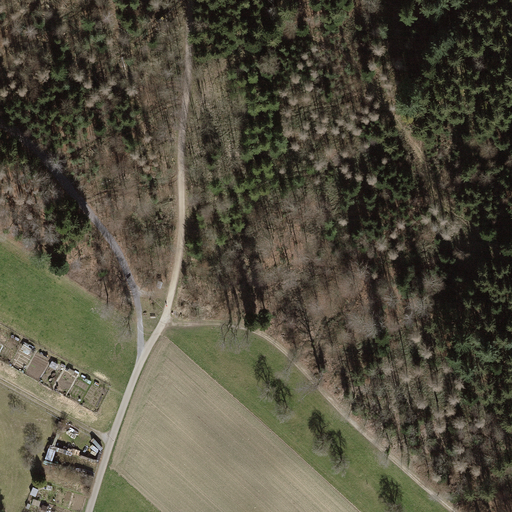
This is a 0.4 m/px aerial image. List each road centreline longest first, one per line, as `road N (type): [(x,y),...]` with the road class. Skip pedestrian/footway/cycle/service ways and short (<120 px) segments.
road 1 (track): [(186,89),(272,39),(324,41),(351,61),(407,134),(441,201),(511,261)]
road 2 (track): [(160,327),(221,323),(271,340),(454,511)]
road 3 (track): [(160,327),(181,236),(191,0)]
road 4 (track): [(0,122),(54,170),(119,253),(137,297),(141,364)]
road 5 (track): [(89,511),(141,364)]
road 6 (track): [(111,441),(0,379)]
